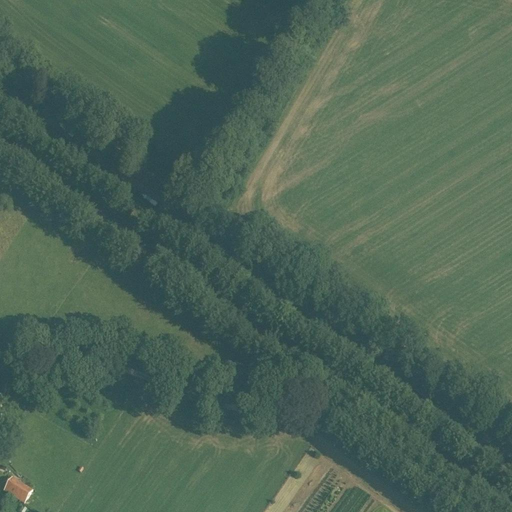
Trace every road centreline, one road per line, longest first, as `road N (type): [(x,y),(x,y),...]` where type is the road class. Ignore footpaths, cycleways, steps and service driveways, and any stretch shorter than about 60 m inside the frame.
road 1 (primary): [(0,135),(511,510)]
road 2 (primary): [(511,467),(0,93)]
